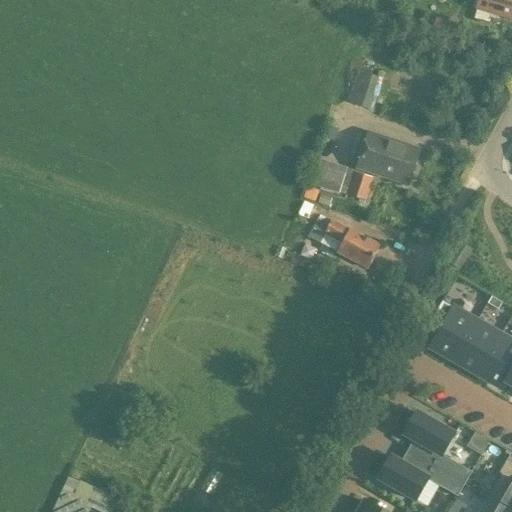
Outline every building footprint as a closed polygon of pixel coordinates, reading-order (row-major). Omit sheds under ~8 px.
[(511,19),(511,0),(480,0),(477,10),(511,19)] [(356,71),(347,102),(369,109),(378,78),(369,75),(372,66),(361,63),(359,71),(356,71)] [(357,168),(409,186),(420,150),(369,133),(357,168)] [(342,195),(352,168),(330,160),(320,187),(342,195)] [(365,200),(373,178),(355,173),(348,195),(365,200)] [(369,269),(381,245),(350,229),(349,230),(332,221),(330,224),(319,219),(309,237),(321,244),(326,234),(343,242),(338,253),(369,269)] [(460,269),(472,250),(460,243),(448,261),(460,269)] [(491,298),(487,304),(497,310),(501,304),(491,298)] [(454,361),(477,322),(442,302),(431,320),(442,326),(429,347),(454,361)] [(477,322),(454,361),(478,375),(501,336),(477,322)] [(511,342),(501,336),(478,375),(502,389),(506,383),(511,371),(511,342)] [(406,452),(464,485),(471,473),(442,456),(454,435),(441,428),(442,425),(430,418),(428,420),(415,413),(403,435),(413,441),(406,452)] [(464,485),(406,452),(400,463),(390,457),(377,480),(390,487),(389,489),(401,496),(403,494),(416,502),(428,481),(457,498),(464,485)] [(496,504),(511,511),(511,463),(506,460),(498,474),(509,480),(496,504)] [(85,497),(75,493),(79,482),(70,478),(55,511),(89,511),(92,507),(82,503),(85,497)] [(381,511),(364,502),(358,511),(381,511)]
